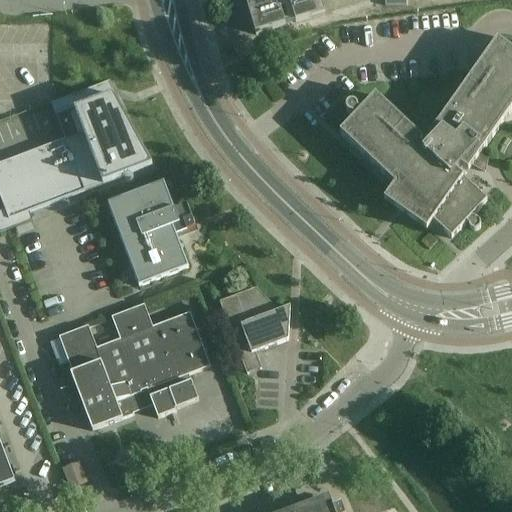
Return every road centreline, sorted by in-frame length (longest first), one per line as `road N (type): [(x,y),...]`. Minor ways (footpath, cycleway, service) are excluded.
road 1 (residential): [(416,311),(381,294),(231,147),(188,70),(164,0)]
road 2 (residential): [(121,511),(310,433),(382,375),(416,311)]
